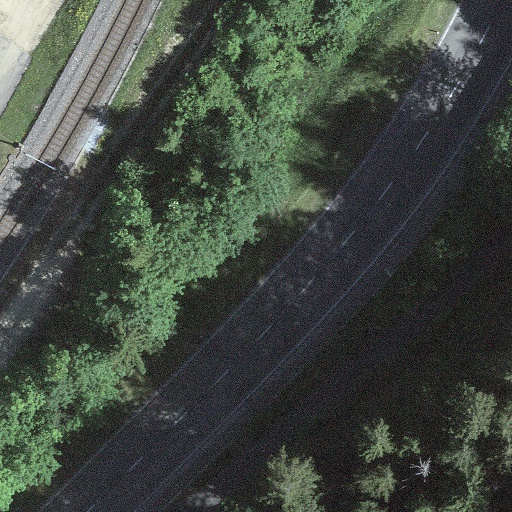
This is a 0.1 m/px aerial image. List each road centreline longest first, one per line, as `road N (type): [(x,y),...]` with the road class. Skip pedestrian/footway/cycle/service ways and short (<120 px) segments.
road 1 (secondary): [(86,511),(280,316),(386,193),(454,92),(501,0)]
road 2 (track): [(202,511),(511,233)]
road 3 (track): [(0,320),(69,243),(198,0)]
